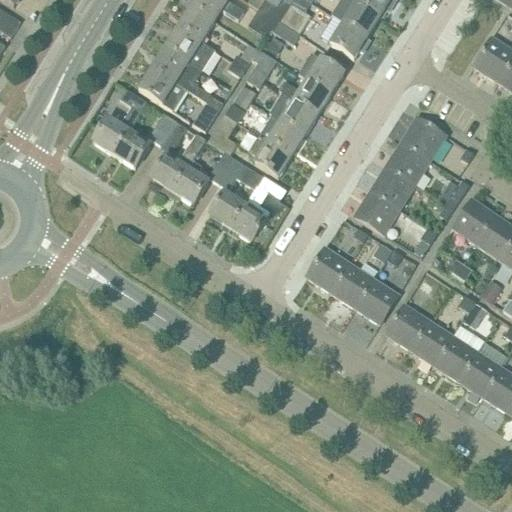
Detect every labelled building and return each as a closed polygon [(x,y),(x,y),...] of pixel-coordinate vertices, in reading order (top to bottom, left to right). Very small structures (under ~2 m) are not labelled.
[(20,0),(0,0),(0,1),(14,10),(20,0)] [(198,0),(191,11),(215,26),(222,14),(239,25),(245,15),(220,0),(198,0)] [(343,0),(332,19),(343,26),(367,42),(380,21),(356,6),(346,0),(343,0)] [(392,0),(359,0),(356,6),(380,21),(385,13),(389,15),(397,3),(393,1),(392,0)] [(511,0),(494,0),(508,9),(511,1),(511,0)] [(266,3),(259,14),(278,26),(290,7),(283,3),(278,11),(266,3)] [(290,7),(278,26),(300,39),(311,20),(290,7)] [(178,32),(202,46),(215,26),(191,11),(178,32)] [(0,12),(0,34),(11,42),(21,26),(0,12)] [(271,35),(272,36),(278,26),(259,14),(248,31),(266,42),(271,35)] [(278,26),(272,36),(293,49),(300,39),(278,26)] [(343,26),(330,47),(354,63),(357,58),(359,60),(363,54),(368,47),(365,45),(367,42),(343,26)] [(165,52),(188,67),(202,76),(215,55),(202,46),(178,32),(165,52)] [(473,71),(498,87),(511,63),(511,53),(492,41),(473,71)] [(237,58),(232,66),(245,74),(252,64),(254,65),(261,55),(250,48),(241,61),(237,58)] [(186,94),(206,107),(219,115),(223,108),(198,91),(199,90),(181,79),(188,67),(165,52),(152,73),(186,94)] [(306,67),(299,78),(308,83),(307,84),(331,99),(344,78),(327,67),(321,63),(312,58),(306,67)] [(511,63),(498,87),(511,95),(511,63)] [(245,74),(232,66),(227,73),(240,82),(245,74)] [(256,70),(251,78),(264,86),(269,79),(256,70)] [(173,115),(186,94),(152,73),(139,94),(173,115)] [(264,86),(251,78),(247,85),(259,93),(264,86)] [(285,86),(279,95),(318,120),(331,99),(307,84),(300,96),(285,86)] [(243,89),(238,98),(251,106),(257,97),(243,89)] [(225,90),(221,97),(228,101),(232,95),(225,90)] [(132,112),(140,117),(146,107),(126,94),(120,104),(132,112)] [(282,97),(269,118),(304,140),(318,120),(279,95),(282,97)] [(251,106),(238,98),(233,105),(247,114),(251,106)] [(219,115),(206,107),(193,128),(205,136),(219,115)] [(234,107),(226,119),(237,127),(245,115),(234,107)] [(108,122),(93,146),(114,159),(129,136),(141,118),(140,117),(132,112),(121,130),(108,122)] [(148,143),(160,150),(176,126),(164,118),(148,143)] [(272,120),(259,140),(291,161),(304,140),(269,118),(272,120)] [(226,156),(226,157),(230,159),(237,148),(228,142),(237,127),(226,119),(210,145),(226,156)] [(416,121),(401,146),(431,165),(446,140),(416,121)] [(176,126),(160,150),(172,157),(187,133),(176,126)] [(129,136),(114,159),(135,173),(150,149),(129,136)] [(173,196),(188,172),(206,144),(196,139),(179,166),(167,159),(151,183),(173,196)] [(291,161),(259,140),(249,157),(257,162),(255,167),(278,182),(291,161)] [(401,146),(385,171),(415,190),(431,165),(401,146)] [(466,153),(460,163),(467,168),(474,158),(466,153)] [(210,181),(219,187),(235,163),(230,160),(230,159),(226,157),(210,181)] [(238,182),(256,193),(264,181),(235,163),(219,187),(231,194),(238,182)] [(385,171),(370,195),(400,214),(415,190),(385,171)] [(188,172),(173,196),(193,210),(209,185),(188,172)] [(246,209),(231,233),(252,247),(258,237),(259,238),(262,234),(260,233),(270,218),(258,210),(266,197),(278,205),(285,195),(264,181),(256,193),(257,194),(247,209),(246,209)] [(461,183),(456,191),(464,196),(469,188),(461,183)] [(210,220),(231,233),(246,209),(225,195),(210,220)] [(400,214),(370,195),(354,220),(384,239),(400,214)] [(453,233),(476,249),(496,219),(472,203),(453,233)] [(445,209),(439,218),(446,223),(452,213),(445,209)] [(476,249),(500,265),(511,248),(511,230),(496,219),(476,249)] [(427,232),(420,242),(429,248),(431,245),(435,239),(436,238),(427,232)] [(359,233),(354,241),(363,247),(368,239),(359,233)] [(381,247),(373,260),(384,268),(393,254),(381,247)] [(511,248),(500,265),(511,272),(511,248)] [(306,281),(331,297),(350,267),(325,251),(306,281)] [(437,265),(456,279),(463,268),(449,258),(447,261),(442,258),(437,265)] [(405,263),(398,274),(409,281),(416,269),(405,263)] [(331,297),(355,313),(374,283),(350,267),(331,297)] [(463,268),(456,279),(464,286),(472,275),(463,268)] [(424,281),(418,289),(429,296),(434,287),(424,281)] [(374,283),(355,313),(380,329),(399,299),(374,283)] [(465,301),(459,310),(469,316),(475,307),(465,301)] [(468,319),(464,326),(474,333),(483,320),(486,314),(475,307),(469,316),(468,319)] [(385,338),(410,354),(429,324),(404,309),(385,338)] [(410,354),(434,370),(453,340),(429,324),(410,354)] [(434,370),(458,386),(478,356),(453,340),(434,370)] [(458,386),(483,402),(502,372),(478,356),(458,386)] [(483,402),(507,417),(511,409),(511,378),(502,372),(483,402)]
